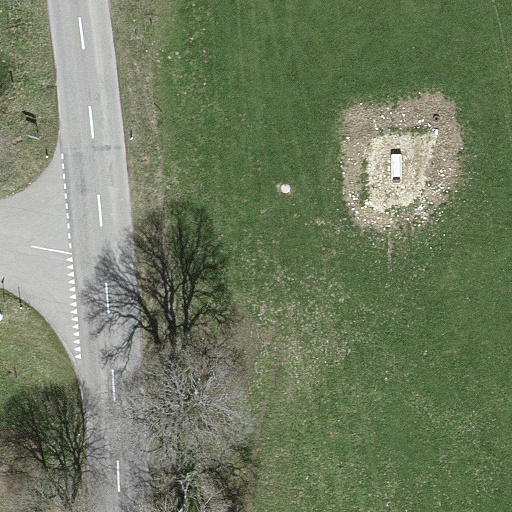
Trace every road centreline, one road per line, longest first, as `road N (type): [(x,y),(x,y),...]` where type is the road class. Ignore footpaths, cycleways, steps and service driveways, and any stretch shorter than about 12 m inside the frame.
road 1 (tertiary): [(76,0),(105,255)]
road 2 (tertiary): [(105,255),(119,511)]
